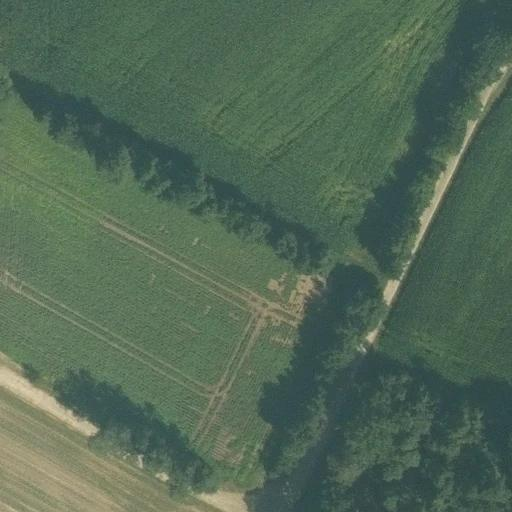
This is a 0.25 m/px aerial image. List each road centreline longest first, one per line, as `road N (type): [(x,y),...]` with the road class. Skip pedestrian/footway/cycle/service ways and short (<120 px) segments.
road 1 (unclassified): [(511,54),(397,284)]
road 2 (track): [(397,284),(289,511)]
